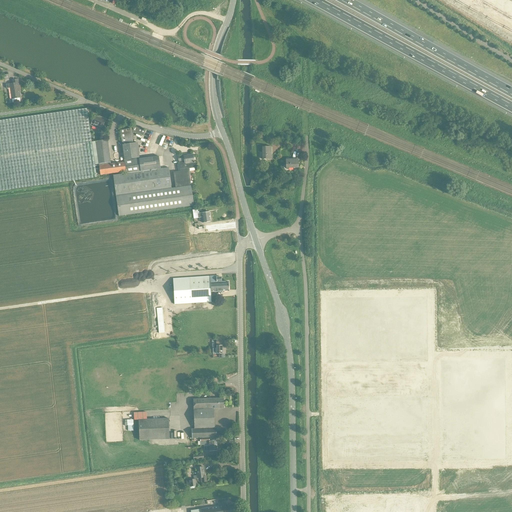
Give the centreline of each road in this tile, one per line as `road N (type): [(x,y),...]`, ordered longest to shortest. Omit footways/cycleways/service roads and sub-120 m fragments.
road 1 (unclassified): [(308,511),(300,240),(297,228),(255,239)]
road 2 (tertiary): [(293,511),(290,357),(255,239)]
road 3 (track): [(262,511),(257,267),(242,245)]
road 4 (unclassified): [(243,511),(242,245)]
road 5 (motorway): [(310,0),(511,109)]
road 6 (motorway): [(511,91),(347,0)]
road 7 (track): [(227,20),(196,13),(163,32),(92,0)]
road 8 (unclassified): [(222,131),(158,131),(83,99)]
road 9 (tertiary): [(222,131),(213,61),(233,0)]
